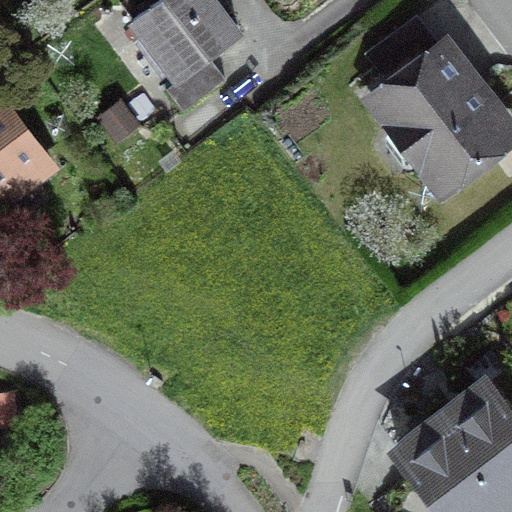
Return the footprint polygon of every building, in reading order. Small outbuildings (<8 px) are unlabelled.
[(181,92),(244,44),(210,0),(168,0),(132,28),(181,92)] [(449,199),(511,150),(511,128),(446,41),(371,98),(449,199)] [(0,215),(55,180),(10,111),(0,117),(0,215)] [(511,429),(482,389),(445,417),(511,503),(511,429)] [(441,511),(511,511),(511,503),(445,417),(397,454),(441,511)]
